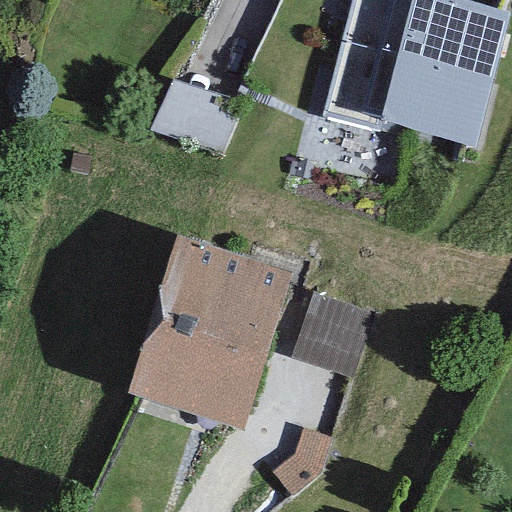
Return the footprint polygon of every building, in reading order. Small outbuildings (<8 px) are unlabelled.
[(504,25),(400,0),(360,0),(333,112),(474,147),(504,25)] [(227,157),(247,104),(177,78),(157,131),(227,157)] [(235,434),(282,274),(177,244),(130,404),(235,434)] [(357,313),(309,300),(293,359),(342,372),(357,313)] [(295,434),(290,457),(268,476),(287,498),(316,473),(324,441),(295,434)]
